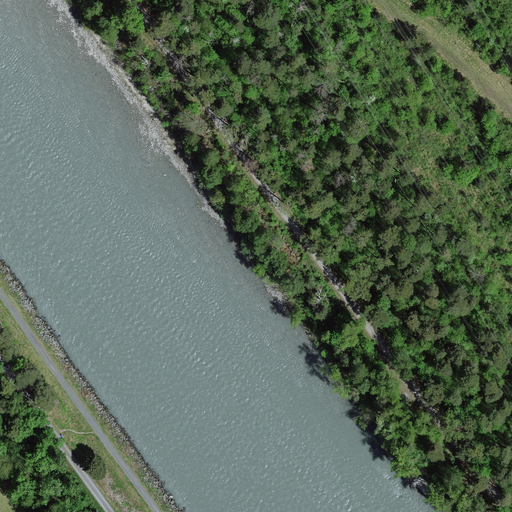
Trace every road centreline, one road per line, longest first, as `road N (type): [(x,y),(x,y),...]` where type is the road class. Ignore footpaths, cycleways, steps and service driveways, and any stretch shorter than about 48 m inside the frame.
road 1 (track): [(134,0),(507,511)]
road 2 (track): [(0,292),(158,511)]
road 3 (track): [(110,511),(0,360)]
